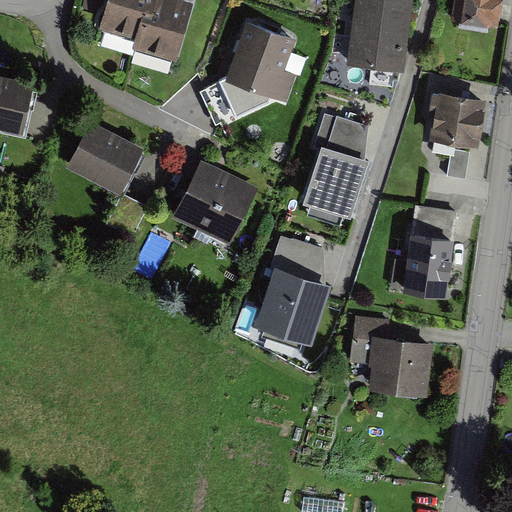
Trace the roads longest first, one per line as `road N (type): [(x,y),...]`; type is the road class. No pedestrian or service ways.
road 1 (tertiary): [(511,147),(462,511)]
road 2 (residential): [(431,0),(343,283)]
